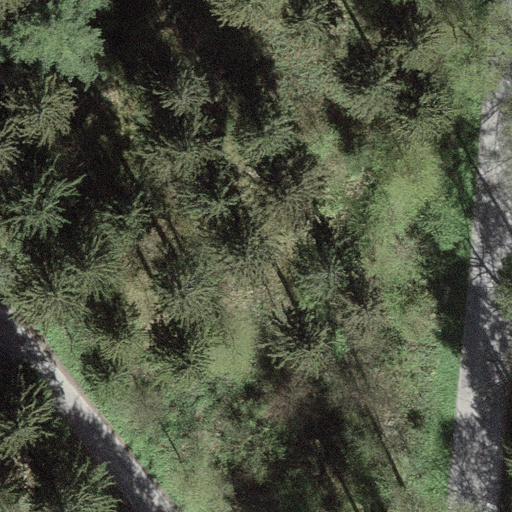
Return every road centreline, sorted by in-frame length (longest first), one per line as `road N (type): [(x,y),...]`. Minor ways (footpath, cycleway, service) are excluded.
road 1 (unclassified): [(511,30),(479,511)]
road 2 (unclassified): [(0,374),(150,511)]
